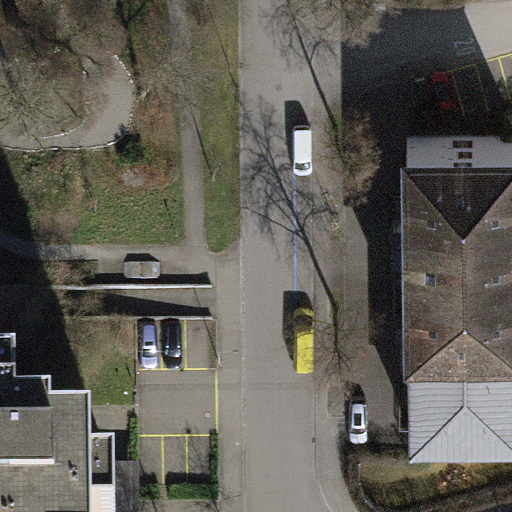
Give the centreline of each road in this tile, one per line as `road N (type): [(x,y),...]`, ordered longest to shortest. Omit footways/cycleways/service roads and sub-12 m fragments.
road 1 (residential): [(285,511),(280,53)]
road 2 (residential): [(280,53),(413,50),(511,25)]
